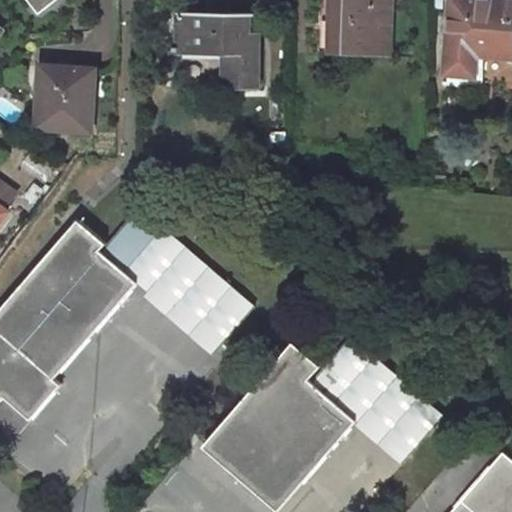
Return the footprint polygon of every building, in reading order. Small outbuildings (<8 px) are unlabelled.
[(40,0),(49,11),(63,0),(40,0)] [(389,50),(390,0),(336,0),(336,23),(341,23),(340,49),(389,50)] [(511,24),(511,3),(475,0),(448,0),(444,75),(473,77),(475,56),(509,59),(511,24)] [(252,13),(183,13),(182,55),(231,55),(232,88),(261,87),(261,36),(252,35),(252,13)] [(0,43),(11,29),(0,20),(0,43)] [(103,68),(48,67),(48,90),(55,90),(54,129),(101,131),(103,68)] [(0,176),(0,200),(9,206),(20,191),(0,176)] [(0,227),(13,209),(9,206),(0,200),(0,227)] [(112,242),(82,217),(0,312),(0,401),(3,404),(8,397),(34,419),(64,383),(58,377),(145,276),(132,266),(167,226),(143,205),(112,242)] [(259,305),(167,226),(132,266),(145,276),(225,344),(259,305)] [(300,342),(210,446),(285,511),(368,414),(347,396),(381,356),(357,337),(330,368),(300,342)] [(451,416),(381,356),(347,396),(368,414),(416,455),(451,416)] [(511,511),(511,453),(510,451),(457,511),(511,511)]
